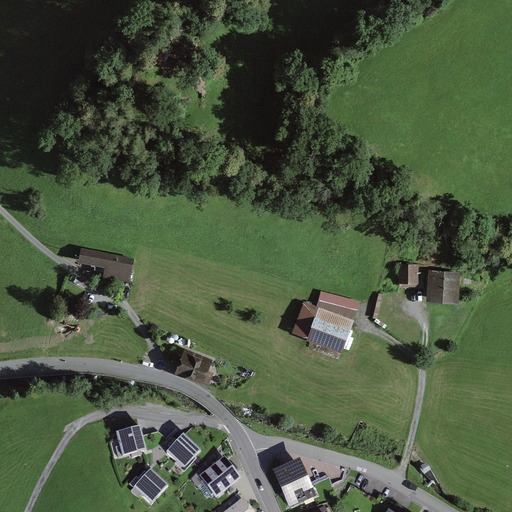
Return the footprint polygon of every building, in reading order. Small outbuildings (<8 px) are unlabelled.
[(134,255),(82,244),(79,259),(104,264),(102,274),(129,280),(134,255)] [(420,264),(401,264),(400,280),(419,280),(420,264)] [(461,270),(431,269),(430,300),(460,301),(460,276),(461,271),(461,270)] [(355,317),(359,299),(322,290),(319,301),(304,299),(294,331),(341,350),(355,317)] [(214,357),(185,347),(176,370),(209,382),(213,371),(209,370),(214,357)] [(146,451),(141,426),(117,431),(122,456),(146,451)] [(200,451),(184,436),(168,454),(184,469),(200,451)] [(241,479),(225,458),(201,476),(217,497),(241,479)] [(301,461),(274,471),(289,509),(316,499),(301,461)] [(169,485),(151,470),(134,489),(151,504),(169,485)] [(252,511),(243,500),(227,511),(252,511)]
